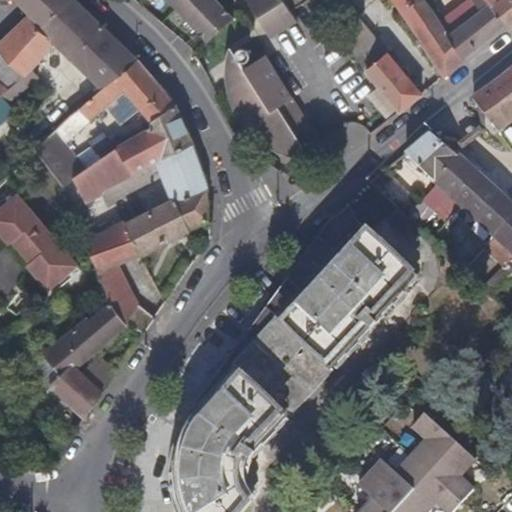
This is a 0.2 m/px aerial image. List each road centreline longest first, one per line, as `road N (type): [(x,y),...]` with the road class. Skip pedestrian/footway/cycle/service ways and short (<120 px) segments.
road 1 (unclassified): [(243,258),(511,40)]
road 2 (unclassified): [(81,508),(94,456),(213,282),(243,258)]
road 3 (residential): [(243,258),(235,193),(194,102),(108,0)]
road 4 (unknown): [(165,511),(168,412),(281,282)]
